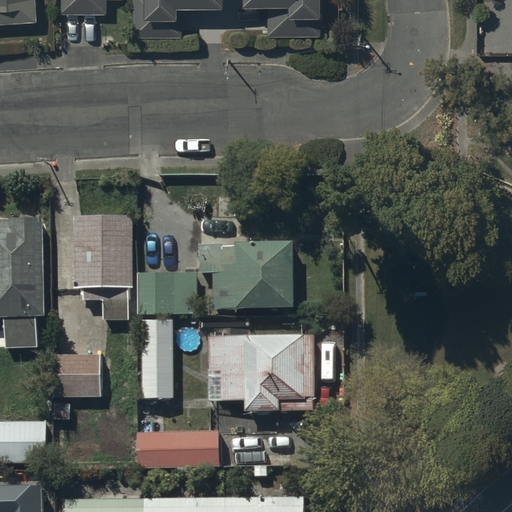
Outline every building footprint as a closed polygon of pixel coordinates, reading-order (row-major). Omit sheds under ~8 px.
[(0,0),(0,18),(38,16),(37,0),(0,0)] [(64,0),(64,12),(110,12),(109,0),(64,0)] [(226,0),(137,0),(137,32),(184,32),(184,3),(226,3),(226,0)] [(324,0),(247,0),(248,4),(272,4),(272,31),(325,30),(324,0)] [(132,213),(75,213),(75,285),(85,285),(85,294),(105,294),(105,311),(128,311),(128,283),(132,283),(132,213)] [(43,215),(0,215),(0,319),(6,319),(7,344),(38,344),(38,314),(45,314),(43,215)] [(199,269),(213,269),(214,306),(296,305),(295,240),(237,241),(237,246),(222,247),(222,241),(199,241),(199,269)] [(197,271),(139,272),(138,311),(196,311),(197,271)] [(174,317),(144,317),(144,395),(174,396),(174,317)] [(209,397),(246,397),(246,410),(279,410),(279,409),(315,409),(315,333),(209,333),(209,397)] [(102,361),(55,361),(54,404),(102,404),(102,361)] [(47,428),(0,429),(0,469),(48,469),(47,428)] [(220,436),(139,436),(140,468),(220,468),(220,436)] [(67,441),(68,463),(115,462),(114,440),(67,441)] [(0,511),(46,511),(46,492),(0,491),(0,511)]
